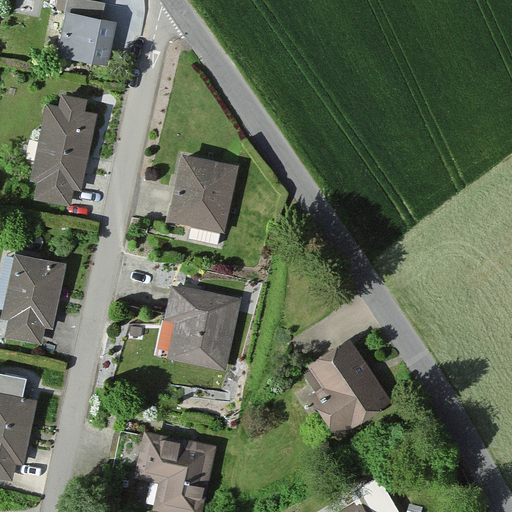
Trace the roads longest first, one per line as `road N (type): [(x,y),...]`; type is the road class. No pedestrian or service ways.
road 1 (residential): [(172,0),(418,360),(503,511)]
road 2 (residential): [(168,0),(60,511)]
